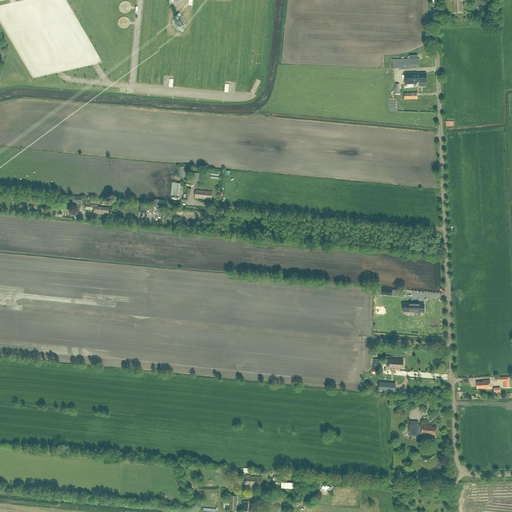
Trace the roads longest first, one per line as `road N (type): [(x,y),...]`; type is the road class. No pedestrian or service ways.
road 1 (unclassified): [(464,470),(455,454),(434,0)]
road 2 (unknown): [(444,226),(223,208)]
road 3 (track): [(285,474),(452,487)]
